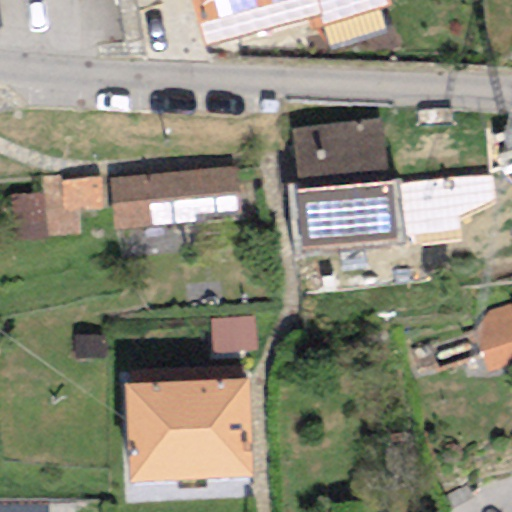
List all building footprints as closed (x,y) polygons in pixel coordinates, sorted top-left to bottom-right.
[(209,0),(229,63),(408,7),(405,0),(209,0)] [(287,133),(295,204),(387,193),(387,188),(379,123),(287,133)] [(236,172),(108,183),(113,236),(241,225),(236,172)] [(486,178),(387,188),(387,193),(295,204),(301,256),(351,252),(353,258),(459,246),(456,226),(488,209),(486,178)] [(92,181),(46,182),(46,198),(15,198),(15,240),(92,239),(92,181)] [(511,315),(479,326),(494,373),(511,367),(511,315)] [(241,396),(130,402),(135,492),(246,486),(241,396)] [(51,511),(51,501),(0,500),(0,511),(51,511)]
